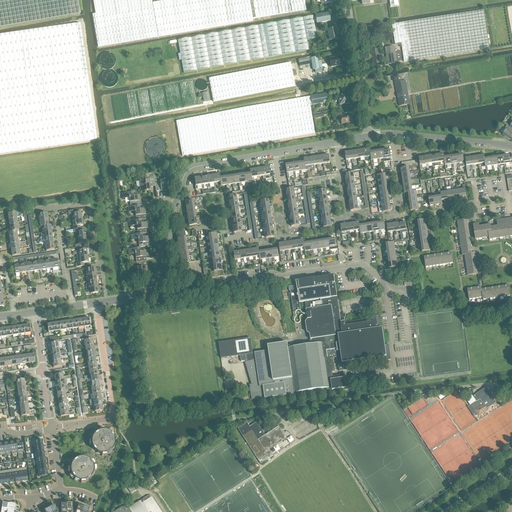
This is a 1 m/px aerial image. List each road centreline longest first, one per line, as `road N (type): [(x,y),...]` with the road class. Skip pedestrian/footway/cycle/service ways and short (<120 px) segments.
road 1 (residential): [(157,268),(187,171),(369,136)]
road 2 (residential): [(396,371),(386,287),(361,263),(231,282)]
road 3 (tertiary): [(511,147),(369,136)]
road 4 (tertiary): [(369,136),(347,0)]
